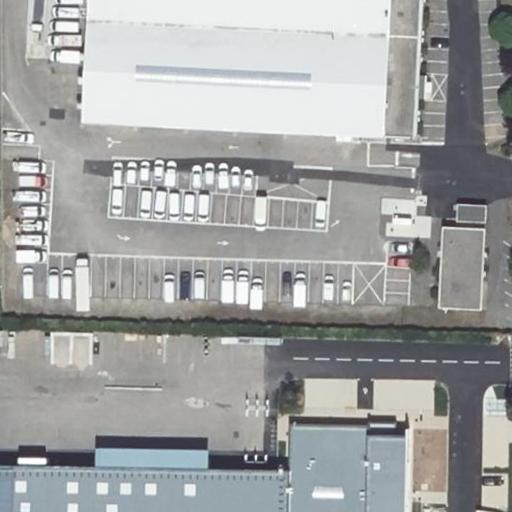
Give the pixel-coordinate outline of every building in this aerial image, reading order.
[(87,0),(86,19),(336,33),(331,130),(415,134),(417,85),(420,0),(87,0)] [(86,19),(80,118),(331,130),(336,33),(86,19)] [(150,218),(151,187),(108,186),(108,217),(150,218)] [(454,203),(454,218),(482,218),(482,204),(454,203)] [(439,227),(437,306),(479,307),(481,228),(439,227)] [(0,461),(0,511),(399,511),(399,485),(407,486),(408,432),(394,432),(394,419),(367,418),(367,424),(326,424),(326,433),(288,433),(287,468),(0,461)] [(326,424),(288,424),(288,433),(326,433),(326,424)] [(407,511),(407,486),(399,485),(399,511),(407,511)]
